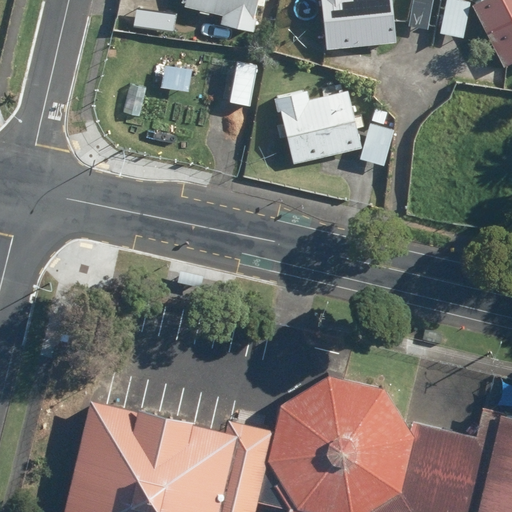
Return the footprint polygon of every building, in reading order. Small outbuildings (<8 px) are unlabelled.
[(194,0),(228,7),(226,16),(259,23),(263,0),(194,0)] [(327,0),(332,44),(402,36),(398,0),(327,0)] [(429,0),(409,0),(407,28),(427,30),(429,0)] [(462,0),(443,0),(440,35),(459,37),(462,0)] [(511,0),(479,0),(509,58),(511,56),(511,0)] [(169,8),(129,7),(128,27),(168,29),(169,8)] [(314,83),(280,91),(284,107),(287,106),(300,156),(367,139),(353,82),(316,92),(314,83)] [(204,276),(180,271),(178,282),(202,287),(204,276)] [(280,406),(274,430),(258,502),(293,510),(292,511),(511,511),(511,416),(483,409),(477,436),(414,421),(410,432),(385,389),(329,375),(280,406)] [(255,511),(258,502),(274,430),(228,419),(225,429),(93,398),(66,511),(255,511)]
